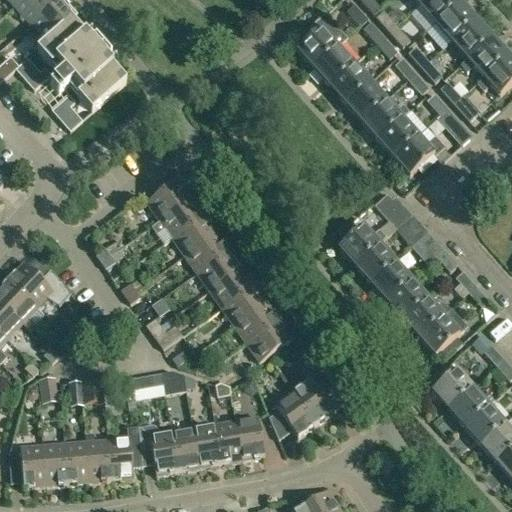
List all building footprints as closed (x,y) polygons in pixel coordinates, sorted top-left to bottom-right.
[(3,0),(13,11),(25,0),(3,0)] [(25,0),(13,11),(29,29),(59,2),(57,0),(25,0)] [(369,0),(363,0),(359,4),(373,18),(380,12),(369,0)] [(428,0),(409,0),(418,10),(428,0)] [(428,0),(418,10),(434,28),(459,6),(454,0),(428,0)] [(29,29),(45,47),(71,25),(75,22),(67,13),(68,13),(59,2),(29,29)] [(465,13),(459,6),(434,28),(451,46),(475,24),(478,21),(468,10),(465,13)] [(353,9),(345,16),(359,31),(367,24),(353,9)] [(389,36),(396,30),(383,15),(376,22),(389,36)] [(312,72),(337,50),(346,42),(324,17),(299,39),(305,46),(296,54),(312,72)] [(460,70),(491,42),(475,24),(451,46),(466,63),(460,70)] [(91,117),(125,87),(106,65),(110,61),(95,43),(90,47),(71,25),(45,47),(36,55),(50,71),(55,67),(63,77),(60,81),(49,90),(58,100),(68,90),(72,87),(81,97),(76,101),(91,117)] [(362,34),(375,49),(383,42),(370,27),(362,34)] [(410,44),(396,30),(389,36),(402,51),(410,44)] [(396,56),(383,42),(375,49),(388,63),(396,56)] [(508,60),(491,42),(460,70),(466,77),(473,71),(483,82),(508,60)] [(337,50),(312,72),(328,90),(353,68),(337,50)] [(408,58),(421,72),(429,66),(416,51),(408,58)] [(483,82),(491,90),(499,100),(511,87),(511,64),(508,60),(483,82)] [(0,69),(0,86),(15,74),(18,70),(9,61),(0,69)] [(30,79),(36,73),(27,63),(21,68),(25,73),(30,79)] [(407,85),(415,77),(402,63),(394,70),(407,85)] [(429,66),(421,72),(434,87),(442,80),(429,66)] [(21,68),(18,70),(15,74),(19,79),(25,73),(21,68)] [(353,68),(328,90),(344,109),(369,86),(353,68)] [(44,72),(39,77),(46,84),(51,79),(44,72)] [(25,73),(19,79),(24,84),(30,79),(25,73)] [(36,73),(30,79),(35,84),(39,89),(46,84),(39,77),(36,73)] [(415,77),(407,85),(421,99),(428,92),(415,77)] [(29,90),(35,84),(30,79),(24,84),(29,90)] [(33,95),(39,89),(35,84),(29,90),(33,95)] [(361,127),(385,105),(369,86),(344,109),(361,127)] [(453,108),(460,101),(448,86),(440,93),(453,108)] [(426,106),(439,120),(447,113),(434,98),(426,106)] [(460,101),(453,108),(469,125),(480,116),(464,98),(460,101)] [(68,100),(63,104),(69,111),(74,107),(68,100)] [(72,115),(69,111),(63,104),(57,109),(62,115),(66,120),(72,115)] [(385,105),(361,127),(377,145),(401,123),(401,122),(408,116),(402,109),(395,116),(385,105)] [(55,120),(62,115),(57,109),(51,115),(55,120)] [(447,113),(439,120),(436,122),(452,141),(463,131),(447,113)] [(60,125),(66,120),(62,115),(55,120),(60,125)] [(71,125),(75,131),(82,125),(72,115),(66,120),(71,125)] [(65,131),(71,125),(66,120),(60,125),(65,131)] [(401,123),(377,145),(393,163),(418,141),(401,123)] [(71,125),(65,131),(69,136),(75,131),(71,125)] [(418,141),(393,163),(409,181),(432,160),(434,162),(441,169),(450,160),(434,143),(426,150),(418,141)] [(157,223),(190,200),(179,183),(145,207),(157,223)] [(374,210),(379,216),(395,233),(411,219),(395,201),(392,203),(387,198),(374,210)] [(203,218),(190,200),(157,223),(170,241),(203,218)] [(203,218),(170,241),(182,259),(216,236),(203,218)] [(427,237),(411,219),(395,233),(411,251),(427,237)] [(353,270),(378,248),(362,230),(337,252),(353,270)] [(228,254),(216,236),(182,259),(195,277),(228,254)] [(443,255),(427,237),(411,251),(419,261),(428,253),(436,262),(443,255)] [(394,266),(378,248),(353,270),(370,288),(394,266)] [(95,260),(100,267),(109,260),(105,253),(95,260)] [(195,277),(208,295),(241,272),(228,254),(195,277)] [(443,255),(436,262),(449,277),(457,270),(443,255)] [(100,267),(105,274),(114,267),(109,260),(100,267)] [(394,266),(370,288),(386,307),(410,284),(394,266)] [(23,268),(8,284),(37,312),(58,290),(50,282),(44,288),(23,268)] [(254,290),(241,272),(208,295),(221,313),(254,290)] [(455,283),(468,298),(475,291),(462,276),(455,283)] [(28,322),(37,312),(8,284),(0,291),(0,306),(22,328),(30,336),(36,329),(28,322)] [(427,302),(410,284),(386,307),(402,325),(427,302)] [(125,302),(134,295),(130,288),(120,295),(125,302)] [(267,308),(254,290),(221,313),(233,331),(267,308)] [(475,291),(468,298),(482,312),(489,306),(475,291)] [(134,295),(125,302),(130,309),(139,302),(134,295)] [(402,325),(418,343),(443,320),(427,302),(402,325)] [(0,306),(0,337),(6,344),(22,328),(0,306)] [(280,326),(267,308),(233,331),(246,349),(280,326)] [(459,338),(443,320),(418,343),(434,361),(459,338)] [(150,337),(159,331),(155,324),(145,330),(150,337)] [(292,344),(280,326),(246,349),(259,367),(292,344)] [(164,337),(159,331),(150,337),(155,344),(164,337)] [(67,342),(61,348),(69,356),(75,350),(67,342)] [(483,356),(496,371),(503,364),(490,349),(483,356)] [(43,360),(51,368),(58,362),(49,354),(43,360)] [(181,357),(172,364),(177,371),(186,364),(181,357)] [(511,383),(511,373),(503,364),(496,371),(509,386),(511,383)] [(292,396),(316,429),(334,416),(324,402),(336,394),(316,365),(303,374),(310,384),(292,396)] [(32,381),(38,375),(30,367),(24,373),(32,381)] [(195,377),(206,380),(208,372),(197,369),(195,377)] [(208,372),(206,380),(217,384),(219,376),(208,372)] [(431,396),(447,414),(472,392),(456,374),(431,396)] [(171,376),(160,378),(162,389),(176,387),(177,393),(185,391),(183,380),(171,376)] [(147,401),(145,392),(143,381),(132,383),(136,403),(147,401)] [(136,403),(132,383),(114,385),(116,405),(136,404),(136,403)] [(54,384),(38,387),(41,411),(58,408),(54,384)] [(92,386),(94,408),(104,407),(102,386),(92,386)] [(70,410),(82,409),(80,387),(69,388),(70,410)] [(488,410),(472,392),(447,414),(463,432),(488,410)] [(316,429),(292,396),(274,409),(278,416),(268,422),(278,445),(292,435),(297,443),(316,429)] [(463,432),(479,450),(504,428),(488,410),(463,432)] [(267,420),(236,425),(242,465),(264,461),(260,440),(270,438),(267,420)] [(242,465),(236,425),(214,429),(220,469),(242,465)] [(479,450),(495,468),(511,453),(511,437),(504,428),(479,450)] [(214,429),(193,433),(199,473),(220,469),(214,429)] [(171,437),(158,439),(157,430),(138,432),(141,471),(153,469),(155,481),(178,477),(171,437)] [(126,443),(107,445),(110,486),(132,484),(131,473),(141,472),(141,471),(138,432),(125,433),(126,443)] [(171,437),(178,477),(199,473),(193,433),(171,437)] [(88,487),(110,486),(107,445),(93,446),(93,438),(84,439),(85,447),(88,487)] [(88,487),(85,447),(64,448),(67,489),(88,487)] [(64,448),(42,450),(45,491),(67,489),(64,448)] [(22,493),(45,491),(42,450),(19,452),(20,458),(8,459),(10,488),(22,488),(22,493)] [(511,453),(495,468),(511,486),(511,485),(511,453)] [(337,511),(327,496),(300,511),(337,511)]
